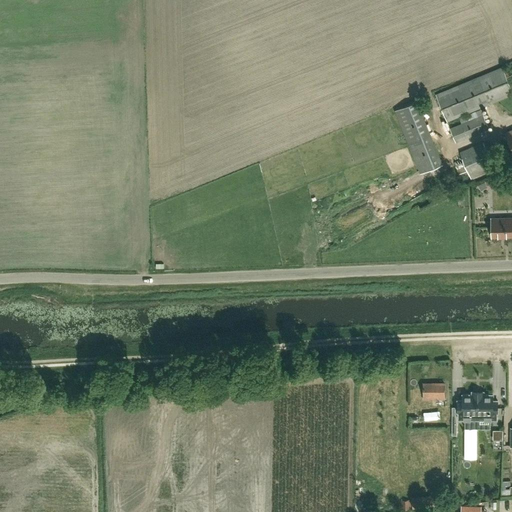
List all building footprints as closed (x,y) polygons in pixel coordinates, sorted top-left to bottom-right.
[(511,93),(511,90),(502,67),(436,95),(447,121),(511,93)] [(442,164),(429,133),(417,102),(395,110),(408,142),(420,173),(442,164)] [(455,142),(489,128),(484,115),(450,129),(455,142)] [(460,153),(470,176),(472,180),(511,162),(511,153),(511,152),(493,160),(495,165),(493,166),(483,143),(460,153)] [(480,188),(484,186),(485,188),(501,182),(499,176),(478,184),(480,188)] [(492,237),(511,236),(511,218),(491,219),(492,237)] [(423,400),(445,400),(445,382),(423,382),(423,400)] [(483,395),(483,393),(483,392),(482,392),(473,392),(472,392),(472,393),(472,395),(463,395),(463,401),(457,401),(457,413),(459,413),(458,419),(466,420),(489,420),(496,420),(496,413),(497,413),(498,401),(493,401),(493,395),(483,395)] [(494,430),(493,440),(503,441),(504,431),(494,430)] [(412,507),(437,505),(436,496),(411,498),(412,507)]
